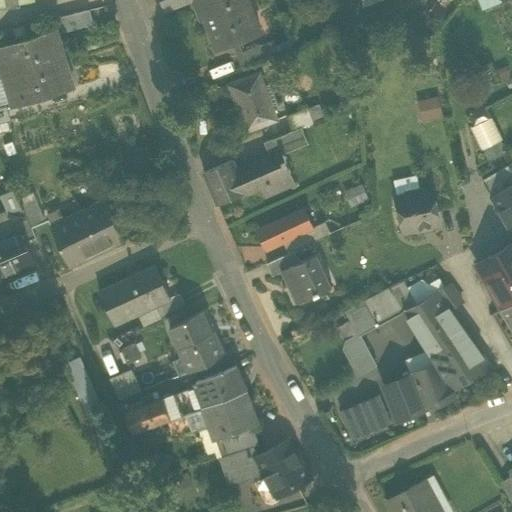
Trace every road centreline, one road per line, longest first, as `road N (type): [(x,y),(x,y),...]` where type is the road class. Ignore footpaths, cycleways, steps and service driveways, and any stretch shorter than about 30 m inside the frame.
road 1 (residential): [(207,225),(255,337),(335,476)]
road 2 (residential): [(127,0),(207,225)]
road 3 (residential): [(0,310),(207,225)]
road 4 (residential): [(335,476),(511,403)]
